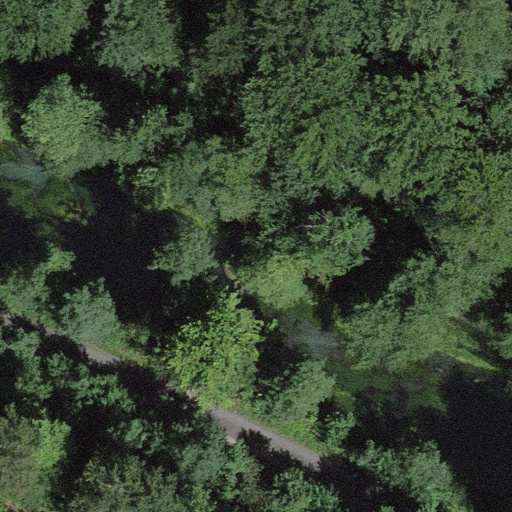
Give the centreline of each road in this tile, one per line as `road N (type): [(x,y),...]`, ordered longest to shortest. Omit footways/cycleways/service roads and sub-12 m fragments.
road 1 (track): [(0,50),(239,146),(511,275)]
road 2 (unclassified): [(422,511),(0,294)]
